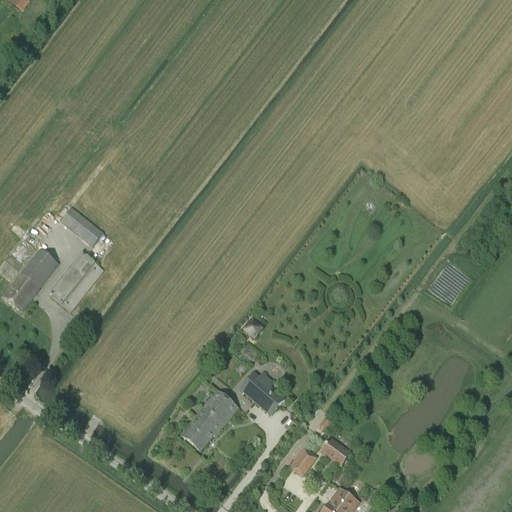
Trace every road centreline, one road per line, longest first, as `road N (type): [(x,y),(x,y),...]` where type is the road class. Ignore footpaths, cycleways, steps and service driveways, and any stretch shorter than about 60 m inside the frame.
road 1 (track): [(320,415),(511,166)]
road 2 (tertiary): [(185,511),(0,383)]
